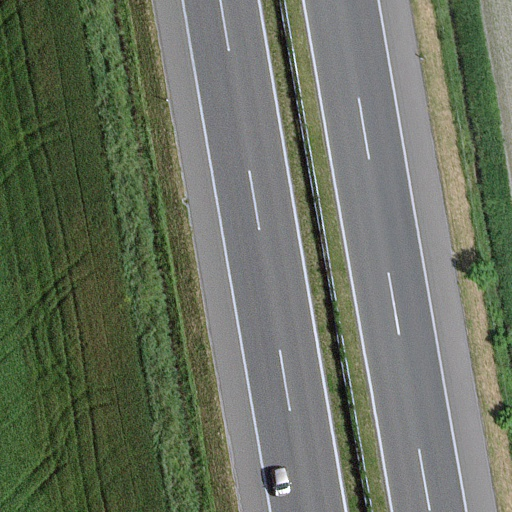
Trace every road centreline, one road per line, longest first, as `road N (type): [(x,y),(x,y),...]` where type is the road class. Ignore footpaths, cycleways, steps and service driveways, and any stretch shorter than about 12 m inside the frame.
road 1 (motorway): [(220,0),(308,511)]
road 2 (motorway): [(430,511),(342,0)]
